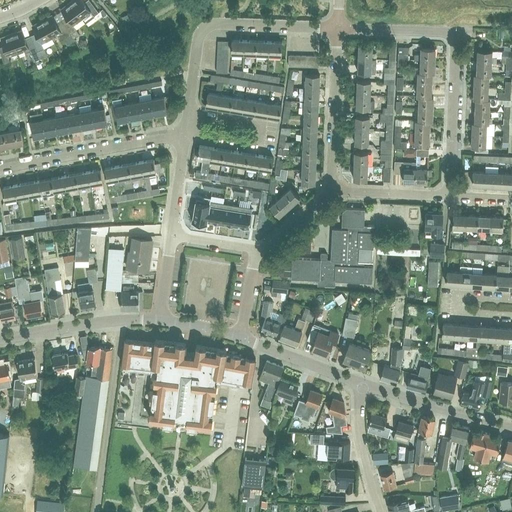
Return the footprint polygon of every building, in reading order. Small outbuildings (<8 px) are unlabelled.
[(82,0),(73,0),(70,2),(82,18),(85,22),(99,12),(91,1),(86,5),(82,0)] [(73,24),(82,18),(70,2),(61,9),(68,18),(63,22),(70,33),(71,33),(74,38),(79,34),(76,29),(77,29),(73,24)] [(122,17),(125,22),(130,19),(128,14),(122,17)] [(60,40),(64,38),(67,44),(75,40),(74,38),(71,33),(70,33),(63,22),(58,25),(52,15),(42,20),(51,37),(57,34),(60,40)] [(41,42),(51,37),(42,20),(32,25),(38,36),(32,38),(41,58),(47,55),(44,48),(41,42)] [(22,30),(12,34),(18,52),(25,50),(25,51),(27,52),(30,51),(34,61),(41,58),(32,38),(26,41),(22,30)] [(8,56),(18,52),(12,34),(1,37),(5,48),(0,49),(0,51),(4,63),(10,61),(8,56)] [(232,40),(232,50),(231,53),(244,53),(245,40),(232,40)] [(257,41),(245,40),(244,53),(256,54),(257,41)] [(269,54),(269,41),(257,41),(256,54),(269,54)] [(282,42),(269,41),(269,54),(281,55),(282,42)] [(358,58),(372,59),(372,45),(359,45),(358,58)] [(398,59),(404,59),(408,59),(408,47),(398,47),(398,59)] [(414,60),(421,60),(435,61),(435,48),(421,48),(421,54),(414,54),(414,60)] [(497,57),(492,57),(492,50),(478,50),(477,62),(491,63),(497,63),(497,57)] [(506,63),(511,64),(511,61),(511,50),(506,51),(502,50),(502,63),(506,63)] [(375,73),(376,66),(376,59),(372,59),(358,58),(358,72),(375,73)] [(242,77),(243,71),(234,69),(234,60),(231,60),(231,69),(230,75),(242,77)] [(385,67),(384,77),(394,78),(395,60),(389,60),(389,67),(385,67)] [(434,73),(435,61),(421,60),(421,67),(413,66),(413,72),(418,72),(420,72),(434,73)] [(491,75),(491,63),(477,62),(477,74),(475,74),(491,75)] [(244,67),(243,71),(242,77),(255,79),(256,73),(248,71),(249,68),(244,67)] [(418,72),(417,84),(432,84),(432,73),(434,73),(420,72),(418,72)] [(268,75),(256,73),(255,79),(267,81),(268,75)] [(223,82),(224,76),(211,74),(210,81),(217,82),(216,89),(221,90),(222,83),(223,82)] [(306,88),(319,88),(320,75),(306,74),(306,88)] [(474,86),(488,87),(489,75),(491,75),(475,74),(474,86)] [(371,81),(368,81),(358,80),(357,94),(370,95),(371,81)] [(431,96),(432,84),(417,84),(417,96),(433,97),(433,96),(431,96)] [(474,98),(490,99),(488,99),(488,87),(474,86),(474,98)] [(505,87),(505,93),(498,93),(498,99),(499,99),(511,100),(511,88),(505,87)] [(319,88),(306,88),(305,101),(319,102),(319,88)] [(218,108),(221,95),(208,93),(206,106),(218,108)] [(356,108),(366,108),(370,108),(375,109),(375,101),(370,101),(370,95),(357,94),(356,108)] [(170,95),(155,98),(152,99),(155,114),(167,112),(166,104),(171,103),(170,95)] [(233,97),(221,95),(218,108),(231,110),(233,97)] [(387,107),(383,107),(383,113),(393,113),(394,95),(388,95),(387,107)] [(433,97),(417,96),(417,97),(419,97),(418,108),(433,108),(433,97)] [(245,99),(233,97),(231,110),(243,112),(245,99)] [(489,111),(490,99),(474,98),(476,98),(475,110),(489,111)] [(143,116),(155,114),(152,99),(140,101),(143,116)] [(245,99),(243,112),(255,114),(257,101),(245,99)] [(505,104),(504,111),(510,112),(510,106),(511,100),(499,99),(499,103),(505,104)] [(128,103),(131,119),(143,116),(140,101),(128,103)] [(269,103),(257,101),(255,114),(267,116),(269,103)] [(305,115),(318,115),(319,102),(305,101),(305,115)] [(91,104),(92,110),(95,125),(108,123),(107,119),(111,119),(109,107),(105,108),(104,104),(98,105),(97,102),(91,103),(91,104)] [(118,121),(131,119),(128,103),(123,104),(115,106),(116,111),(118,120),(118,121)] [(282,105),(269,103),(267,116),(280,118),(282,105)] [(432,121),(433,108),(418,108),(418,120),(432,121)] [(83,128),(95,125),(92,110),(80,112),(83,128)] [(489,118),(489,111),(475,110),(475,122),(473,122),(487,123),(487,122),(492,123),(492,118),(489,118)] [(12,113),(6,114),(7,120),(13,119),(19,118),(18,112),(12,113)] [(68,115),(71,130),(83,128),(80,112),(68,115)] [(383,113),(381,113),(380,122),(387,122),(386,131),(392,131),(393,113),(383,113)] [(59,132),(71,130),(68,115),(56,117),(59,132)] [(317,129),(318,115),(305,115),(304,128),(317,129)] [(355,130),(369,130),(369,116),(356,116),(355,130)] [(43,119),(46,134),(59,132),(56,117),(43,119)] [(34,137),(46,134),(43,119),(31,121),(34,137)] [(415,132),(430,132),(430,121),(432,121),(418,120),(416,120),(415,132)] [(488,130),(486,130),(487,123),(473,122),(472,134),(486,135),(490,135),(490,132),(488,130)] [(290,134),(291,127),(283,127),(281,127),(279,140),(285,141),(286,134),(290,134)] [(24,142),(22,133),(21,128),(9,131),(11,145),(24,142)] [(304,142),(317,142),(317,129),(304,128),(304,133),(301,133),(301,140),(304,140),(304,142)] [(369,130),(355,130),(355,143),(368,144),(369,130)] [(0,146),(11,145),(9,131),(0,132),(0,146)] [(381,140),(381,149),(392,150),(392,131),(386,131),(379,131),(379,134),(386,134),(386,140),(381,140)] [(401,142),(401,131),(395,131),(395,148),(405,149),(407,149),(407,142),(401,142)] [(429,145),(430,132),(415,132),(415,144),(429,145)] [(486,135),(472,134),(472,146),(485,147),(486,135)] [(284,148),(285,141),(279,140),(278,153),(290,154),(291,149),(284,148)] [(304,142),(303,155),(316,156),(317,142),(304,142)] [(210,160),(212,147),(200,145),(198,158),(203,159),(201,171),(196,170),(195,176),(205,178),(207,178),(208,172),(210,160)] [(212,147),(210,160),(222,162),(224,149),(212,147)] [(234,164),(237,151),(224,149),(222,162),(234,164)] [(385,158),(385,167),(391,167),(392,150),(381,149),(381,158),(385,158)] [(249,153),(237,151),(234,164),(247,166),(249,153)] [(355,151),(354,165),(368,166),(368,152),(355,151)] [(259,168),(261,155),(249,153),(247,166),(259,168)] [(273,157),(261,155),(259,168),(271,170),(273,157)] [(316,169),(316,156),(303,155),(295,155),(295,161),(303,161),(302,169),(316,169)] [(154,159),(141,161),(144,174),(144,178),(149,177),(149,173),(156,172),(156,171),(155,163),(154,159)] [(141,161),(129,164),(131,176),(144,174),(141,161)] [(403,181),(415,182),(415,168),(416,162),(395,161),(394,173),(403,173),(403,181)] [(129,164),(117,166),(120,184),(126,183),(124,178),(131,176),(129,164)] [(368,166),(354,165),(354,179),(359,179),(363,179),(367,180),(368,166)] [(117,166),(104,168),(107,181),(114,180),(115,185),(120,184),(117,166)] [(432,169),(422,168),(415,168),(415,182),(427,182),(428,175),(431,175),(432,169)] [(101,169),(88,171),(90,184),(103,181),(101,169)] [(315,183),(316,169),(302,169),(302,183),(315,183)] [(88,171),(76,173),(78,186),(90,184),(88,171)] [(472,184),(485,185),(486,172),(473,171),(472,184)] [(497,186),(498,173),(486,172),(485,185),(497,186)] [(78,186),(76,173),(64,176),(66,188),(78,186)] [(497,186),(510,186),(510,173),(498,173),(497,186)] [(64,176),(52,178),(54,190),(66,188),(64,176)] [(52,178),(40,180),(42,193),(43,200),(49,199),(49,195),(55,194),(54,190),(52,178)] [(30,195),(42,193),(40,180),(27,182),(30,195)] [(27,182),(15,185),(18,197),(30,195),(27,182)] [(18,197),(15,185),(3,187),(5,200),(18,197)] [(281,197),(289,207),(300,198),(291,188),(281,197)] [(196,198),(193,221),(204,223),(207,223),(207,221),(210,201),(211,197),(197,195),(204,197),(204,199),(196,198)] [(289,207),(281,197),(270,206),(279,216),(289,207)] [(210,201),(207,221),(221,223),(224,203),(210,201)] [(224,203),(221,223),(235,225),(236,216),(237,209),(238,205),(224,203)] [(236,216),(235,225),(249,228),(252,208),(238,205),(237,209),(236,216)] [(291,278),(301,278),(318,279),(318,285),(335,285),(335,280),(372,282),(372,266),(364,265),(364,261),(372,261),(372,247),(374,247),(374,232),(373,232),(374,226),(364,225),(365,214),(365,209),(365,208),(346,208),(343,211),(342,228),(332,228),(331,259),(327,259),(328,254),(326,253),(321,252),(320,258),(292,257),(293,251),(311,252),(312,239),(293,239),(293,246),(283,246),(282,256),(280,256),(279,275),(292,275),(291,278)] [(70,210),(71,216),(72,222),(84,221),(84,215),(76,216),(75,210),(70,210)] [(428,212),(426,212),(425,227),(425,233),(442,234),(442,228),(443,213),(434,213),(434,212),(428,211),(428,212)] [(465,228),(466,215),(453,214),(453,227),(465,228)] [(478,215),(466,215),(465,228),(478,228),(478,215)] [(490,229),(491,216),(478,215),(478,228),(490,229)] [(491,216),(490,229),(493,229),(503,230),(509,230),(510,217),(503,216),(491,216)] [(88,260),(91,235),(96,235),(96,228),(77,227),(75,254),(75,260),(88,260)] [(26,256),(22,237),(11,239),(14,258),(26,256)] [(151,240),(141,239),(132,237),(131,252),(129,252),(127,267),(148,270),(150,261),(148,261),(151,240)] [(0,261),(9,259),(5,239),(0,239),(0,261)] [(430,255),(444,256),(445,244),(430,243),(430,255)] [(105,288),(106,288),(121,289),(122,279),(122,274),(124,249),(109,248),(107,273),(107,278),(106,288),(105,288)] [(429,261),(428,285),(438,286),(439,261),(429,261)] [(65,311),(63,301),(62,293),(58,294),(55,280),(60,279),(58,267),(44,269),(51,303),(52,313),(65,311)] [(96,303),(94,293),(92,282),(98,281),(96,268),(87,270),(89,282),(78,284),(79,290),(82,305),(96,303)] [(496,287),(508,288),(509,271),(497,270),(497,274),(496,287)] [(446,284),(459,285),(460,272),(447,271),(446,284)] [(471,285),(472,272),(460,272),(459,285),(471,285)] [(471,285),(483,286),(484,273),(472,272),(471,285)] [(496,287),(497,274),(484,273),(483,286),(496,287)] [(15,278),(18,298),(25,297),(26,303),(25,303),(28,315),(42,312),(39,300),(44,299),(42,289),(30,291),(29,283),(27,283),(27,280),(24,277),(15,278)] [(134,291),(134,286),(123,286),(123,291),(121,291),(121,309),(139,309),(142,309),(143,291),(134,291)] [(0,302),(0,311),(2,320),(16,318),(12,300),(0,302)] [(278,314),(272,312),(274,305),(273,305),(274,302),(264,300),(264,303),(262,314),(266,316),(261,329),(277,334),(280,323),(284,325),(285,315),(280,313),(279,315),(278,314)] [(312,320),(315,311),(305,307),(302,317),(312,320)] [(348,317),(346,317),(343,334),(354,337),(358,319),(352,318),(353,315),(348,314),(348,317)] [(297,344),(301,335),(305,321),(298,319),(294,329),(284,325),(279,337),(297,344)] [(443,323),(442,333),(442,336),(455,337),(456,324),(443,323)] [(311,330),(307,339),(314,342),(312,348),(327,354),(331,344),(334,345),(338,336),(339,334),(331,331),(321,327),(313,324),(311,330)] [(468,325),(456,324),(455,337),(467,338),(468,325)] [(480,326),(468,325),(467,338),(477,339),(479,339),(480,326)] [(493,327),(480,326),(479,339),(492,340),(493,327)] [(505,327),(493,327),(492,340),(504,341),(505,327)] [(504,341),(503,360),(511,360),(511,352),(510,353),(511,341),(511,327),(505,327),(504,341)] [(405,337),(404,345),(411,345),(412,338),(405,337)] [(175,417),(178,392),(181,368),(183,368),(185,356),(186,343),(155,340),(155,343),(150,342),(140,341),(135,340),(125,339),(122,364),(152,367),(151,373),(155,373),(150,419),(163,420),(162,424),(174,425),(175,417)] [(466,350),(466,356),(478,357),(479,351),(479,339),(477,339),(476,348),(466,347),(466,350)] [(350,342),(344,359),(364,367),(371,350),(350,342)] [(101,345),(82,348),(84,359),(87,359),(87,362),(93,363),(91,376),(97,377),(101,347),(101,345)] [(177,407),(175,417),(187,418),(186,427),(198,428),(199,425),(212,426),(213,411),(214,404),(215,396),(217,381),(221,381),(222,378),(237,381),(242,382),(251,383),(256,359),(241,356),(226,353),(227,350),(212,348),(196,345),(194,357),(185,356),(183,368),(181,368),(180,376),(178,392),(178,399),(177,407)] [(97,377),(91,376),(86,375),(85,377),(83,393),(83,398),(74,465),(97,468),(113,348),(101,347),(97,377)] [(396,384),(400,370),(402,348),(393,347),(391,363),(392,364),(392,368),(384,365),(380,379),(396,384)] [(68,352),(52,355),(55,368),(64,367),(65,368),(79,365),(77,353),(68,355),(68,352)] [(14,389),(13,395),(23,396),(25,383),(23,383),(24,376),(37,374),(34,358),(18,361),(20,378),(15,379),(14,389)] [(464,377),(469,361),(459,358),(454,374),(464,377)] [(263,369),(259,379),(269,382),(263,397),(270,400),(280,375),(283,366),(267,360),(263,369)] [(0,378),(11,377),(8,363),(0,364),(0,378)] [(421,365),(419,374),(411,372),(410,376),(407,387),(424,392),(431,368),(421,365)] [(498,366),(497,374),(507,375),(508,367),(498,366)] [(439,372),(433,392),(442,394),(442,393),(445,394),(445,395),(452,397),(457,377),(439,372)] [(83,393),(85,377),(77,376),(75,392),(83,393)] [(298,385),(281,379),(276,392),(286,395),(284,400),(291,403),(298,385)] [(475,379),(471,393),(463,391),(461,402),(478,406),(481,394),(490,396),(493,380),(485,379),(485,382),(475,379)] [(502,381),(501,391),(500,401),(511,402),(511,382),(507,381),(502,381)] [(311,415),(314,416),(322,393),(311,389),(306,402),(299,399),(294,413),(301,416),(301,418),(309,421),(311,415)] [(327,431),(343,433),(342,425),(347,424),(344,402),(333,398),(330,407),(329,411),(333,413),(334,425),(326,426),(327,431)] [(281,403),(273,402),(272,410),(273,410),(273,411),(272,421),(278,422),(281,403)] [(369,423),(367,430),(388,436),(391,427),(385,426),(387,417),(372,412),(369,423)] [(418,431),(415,461),(414,473),(433,474),(434,463),(423,462),(426,437),(423,437),(423,432),(432,434),(435,419),(422,416),(418,431)] [(396,430),(393,438),(408,443),(409,440),(411,434),(414,425),(399,420),(396,430)] [(462,458),(462,457),(469,428),(453,423),(453,424),(451,431),(449,438),(442,437),(437,466),(447,468),(449,456),(453,439),(460,441),(456,457),(462,458)] [(474,457),(481,459),(488,461),(491,452),(497,454),(499,446),(502,436),(488,433),(474,429),(470,447),(476,448),(474,457)] [(0,493),(3,494),(10,435),(0,433),(0,493)] [(310,442),(324,443),(324,434),(311,433),(310,442)] [(503,456),(502,461),(511,463),(511,439),(508,438),(503,456)] [(329,440),(328,456),(349,457),(350,442),(329,440)] [(413,460),(414,448),(406,447),(405,459),(413,460)] [(374,464),(389,463),(388,452),(373,453),(374,464)] [(245,457),(242,485),(263,487),(266,459),(245,457)] [(414,473),(415,461),(401,463),(403,469),(406,483),(414,480),(420,480),(420,476),(413,476),(413,475),(415,475),(414,473)] [(266,474),(275,475),(276,467),(266,467),(266,474)] [(341,467),(341,468),(334,468),(330,471),(330,475),(333,479),(340,479),(339,487),(346,487),(346,491),(352,491),(354,468),(341,467)] [(393,471),(390,472),(380,474),(384,488),(396,485),(393,471)] [(460,507),(458,494),(440,497),(442,510),(460,507)] [(321,495),(320,503),(345,504),(346,496),(321,495)] [(509,498),(501,500),(502,508),(511,506),(509,498)] [(63,511),(64,503),(64,502),(38,499),(36,511),(63,511)] [(410,510),(408,499),(388,504),(390,511),(425,511),(424,506),(410,510)]
